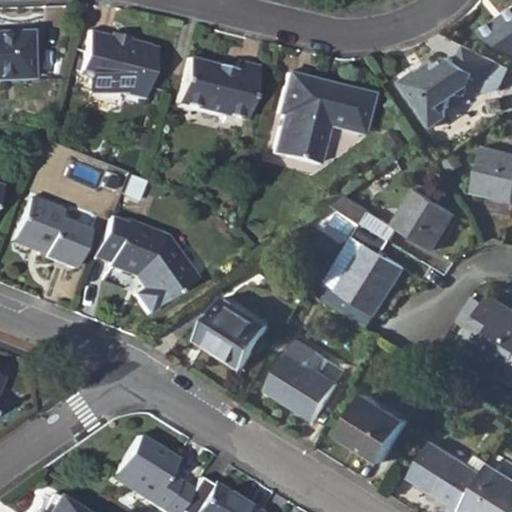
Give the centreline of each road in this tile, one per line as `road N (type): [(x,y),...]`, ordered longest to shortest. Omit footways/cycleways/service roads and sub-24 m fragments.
road 1 (residential): [(167,0),(309,35),(352,37),(416,24),(445,0)]
road 2 (residential): [(134,371),(360,511)]
road 3 (residential): [(0,470),(134,371)]
road 4 (residential): [(0,315),(134,371)]
